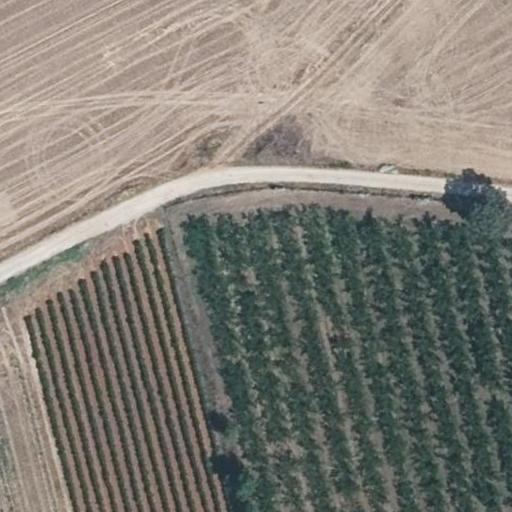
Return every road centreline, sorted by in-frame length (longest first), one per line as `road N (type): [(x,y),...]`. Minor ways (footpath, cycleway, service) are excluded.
road 1 (unclassified): [(511,197),(258,172),(203,180),(0,279)]
road 2 (track): [(203,180),(394,0)]
